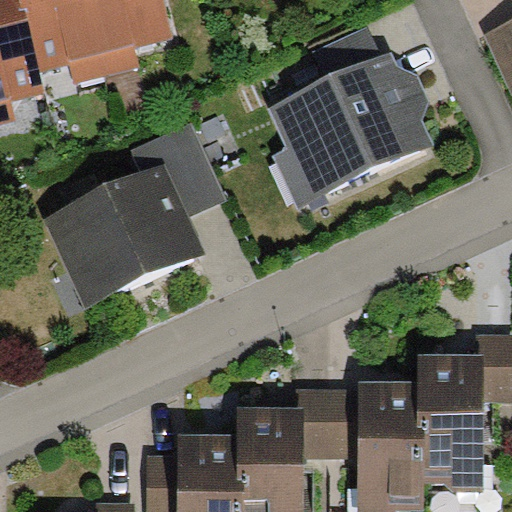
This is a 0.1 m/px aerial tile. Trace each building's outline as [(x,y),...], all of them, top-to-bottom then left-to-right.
[(0,0),(0,125),(17,121),(13,103),(46,94),(41,74),(27,17),(22,19),(17,0),(0,0)] [(108,76),(88,0),(17,0),(22,19),(27,17),(41,74),(71,66),(76,85),(108,76)] [(88,0),(108,76),(139,69),(134,51),(174,40),(163,0),(88,0)] [(511,24),(485,37),(511,94),(511,24)] [(315,54),(330,85),(383,59),(368,28),(315,54)] [(435,147),(423,122),(432,104),(420,77),(400,70),(393,55),(383,59),(330,85),(269,111),(287,150),(272,156),(297,210),(435,147)] [(131,152),(142,177),(167,166),(190,218),(227,201),(194,125),(131,152)] [(44,219),(83,310),(207,257),(190,218),(167,166),(142,177),(44,219)] [(511,336),(477,336),(477,359),(485,359),(484,407),(511,407),(511,336)] [(418,359),(418,386),(418,441),(425,441),(425,488),(450,488),(451,494),(484,495),(484,407),(485,359),(477,359),(418,359)] [(418,386),(360,386),(359,391),(360,460),(359,511),(425,511),(425,488),(425,441),(418,441),(418,386)] [(298,391),(298,412),(304,412),(304,460),(360,460),(359,391),(298,391)] [(238,412),(238,439),(238,490),(246,490),(245,511),(303,511),(304,460),(304,412),(298,412),(238,412)] [(238,439),(179,439),(178,459),(178,511),(245,511),(246,490),(238,490),(238,439)] [(178,511),(178,459),(149,459),(148,511),(178,511)]
